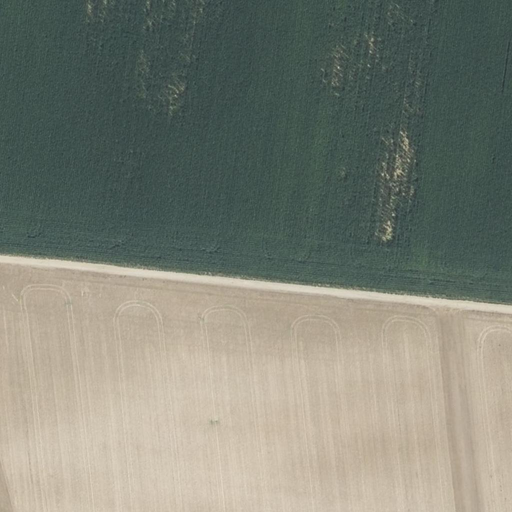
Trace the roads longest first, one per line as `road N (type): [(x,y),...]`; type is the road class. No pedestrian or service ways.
road 1 (track): [(511,303),(0,250)]
road 2 (track): [(480,511),(459,297)]
